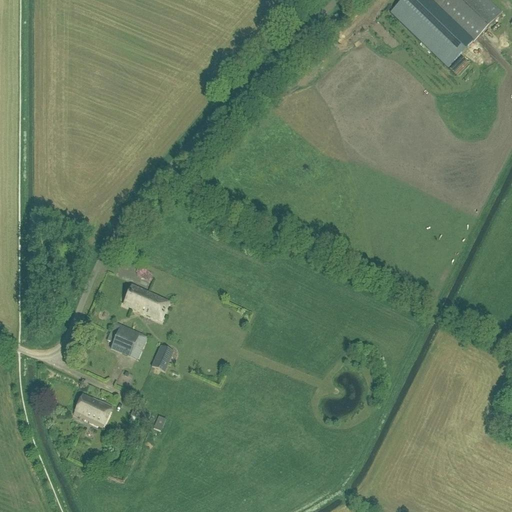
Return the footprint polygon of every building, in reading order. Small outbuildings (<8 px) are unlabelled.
[(427,0),(473,44),(502,15),(486,0),(427,0)] [(161,323),(169,304),(131,287),(123,306),(161,323)] [(110,351),(136,363),(147,339),(114,325),(106,342),(112,345),(110,351)] [(165,374),(174,354),(160,348),(151,368),(165,374)] [(98,406),(82,398),(73,417),(103,431),(113,409),(100,402),(98,406)] [(155,430),(163,433),(167,422),(160,419),(155,430)]
